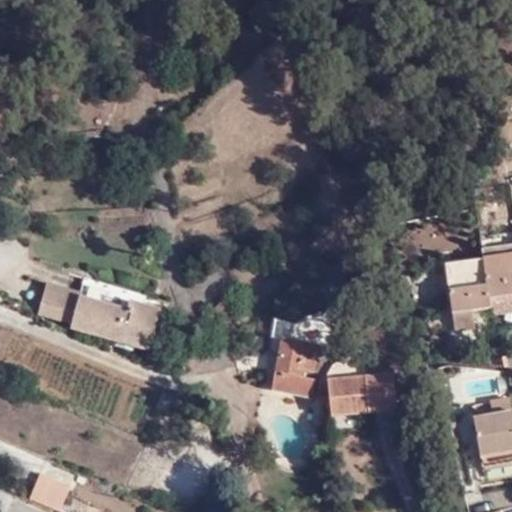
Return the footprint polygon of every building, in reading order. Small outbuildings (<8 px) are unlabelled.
[(491,307),(490,297),(511,294),(511,243),(484,247),(484,258),(448,263),(453,312),(491,307)] [(86,277),(82,293),(81,296),(125,310),(129,299),(144,303),(146,297),(86,277)] [(358,305),(370,296),(357,279),(346,288),(358,305)] [(81,296),(82,293),(47,282),(38,312),(71,323),(70,326),(149,351),(162,309),(144,303),(129,299),(125,310),(81,296)] [(333,374),(338,348),(283,337),(274,387),(313,396),(317,371),(333,374)] [(392,373),(326,379),(330,416),(395,410),(392,373)] [(190,404),(162,391),(155,408),(183,420),(190,404)] [(475,416),(483,465),(511,459),(511,412),(509,397),(490,400),(492,413),(475,416)] [(450,423),(455,448),(463,446),(457,421),(450,423)] [(60,510),(69,485),(41,473),(31,498),(60,510)]
